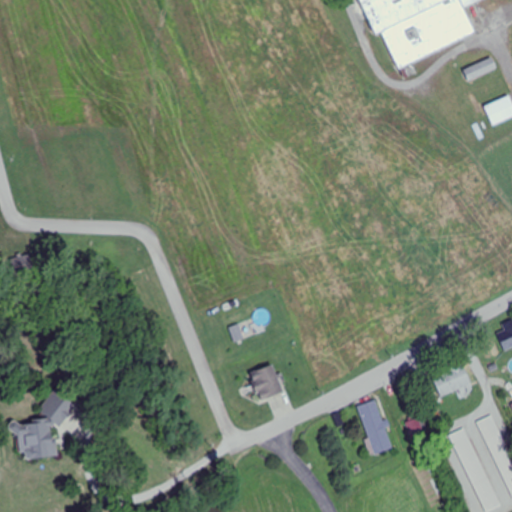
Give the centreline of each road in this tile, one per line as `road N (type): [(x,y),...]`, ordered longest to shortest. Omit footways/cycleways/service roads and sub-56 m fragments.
road 1 (residential): [(237,446),(145,231),(29,224),(8,209),(0,178)]
road 2 (residential): [(237,446),(511,292)]
